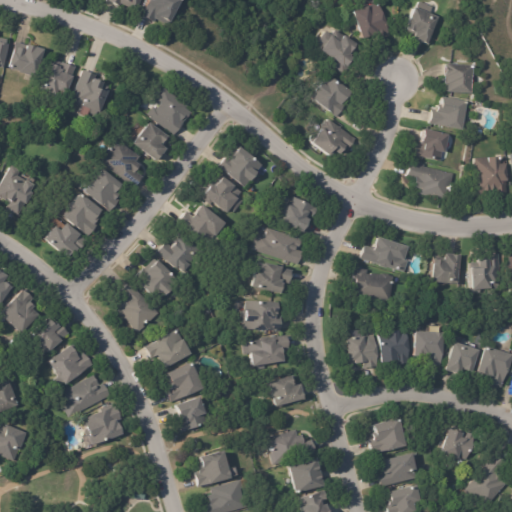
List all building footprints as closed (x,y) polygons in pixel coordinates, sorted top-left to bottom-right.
[(125,11),(104,2),(104,0),(139,0),(133,14),(125,11)] [(182,0),(171,22),(170,22),(167,25),(157,19),(155,22),(141,15),(149,0),(182,0)] [(387,37),(380,40),(378,35),(365,40),(355,12),(380,2),(389,25),(388,25),(392,35),(387,37)] [(418,11),(436,19),(425,45),(419,43),(418,44),(411,41),(412,39),(402,35),(413,9),(418,11)] [(350,63),(347,67),(348,67),(343,75),(330,65),(334,60),(321,50),(321,48),(322,46),(318,43),(326,31),(332,35),(336,30),(344,36),(345,35),(357,44),(350,54),(350,56),(353,58),(350,63)] [(16,42),(28,45),(28,44),(44,49),(36,77),(19,72),(20,71),(9,68),(16,42)] [(62,62),(75,67),(71,76),(73,76),(67,94),(58,90),(56,96),(41,90),(51,63),(60,67),(62,62)] [(452,64),(474,65),(473,94),(449,92),(450,85),(447,85),(448,77),(447,77),(447,64),(452,64)] [(84,71),(93,75),(90,83),(92,83),(94,78),(104,83),(101,89),(109,92),(101,113),(98,112),(97,114),(96,114),(94,116),(92,115),(90,112),(89,112),(91,109),(83,106),(85,102),(84,101),(82,106),(81,106),(79,106),(74,105),(74,103),(70,102),(83,70),(84,71)] [(352,94),(343,106),(345,108),(336,119),(310,98),(315,91),(317,92),(323,84),(321,83),(326,77),(352,94)] [(186,109),(191,113),(175,135),(152,118),(152,117),(148,114),(154,106),(157,109),(161,105),(153,99),(155,98),(153,97),(156,93),(158,92),(163,87),(188,106),(186,109)] [(463,100),(467,101),(462,130),(429,123),(431,109),(437,110),(438,104),(442,105),(443,99),(442,99),(443,97),(463,100)] [(353,141),(345,151),(344,150),(340,156),(336,153),(332,159),(309,141),(322,123),(323,123),(326,121),(327,121),(328,120),(354,140),(353,141)] [(164,152),(156,162),(133,144),(149,123),(168,137),(162,144),(161,144),(160,145),(166,149),(164,152)] [(419,146),(423,130),(425,130),(426,129),(450,135),(446,153),(443,152),(440,162),(415,156),(417,147),(419,147),(419,146)] [(138,160),(136,162),(141,165),(136,172),(143,177),(136,187),(100,158),(106,151),(108,153),(112,147),(112,141),(114,139),(117,138),(140,157),(138,160)] [(262,166),(258,172),(259,173),(252,182),(251,181),(246,187),(219,167),(229,154),(234,157),(241,148),(263,165),(262,166)] [(507,164),(508,182),(506,182),(507,194),(477,195),(474,159),(501,157),(501,164),(507,164)] [(450,174),(452,174),(449,186),(448,186),(444,201),(417,194),(418,188),(414,187),(416,180),(405,177),(408,163),(450,174)] [(17,169),(20,171),(19,172),(20,172),(17,176),(22,179),(23,178),(34,185),(30,192),(33,193),(26,205),(24,204),(18,215),(6,208),(10,201),(7,199),(6,202),(0,198),(0,184),(11,166),(17,169)] [(117,204),(110,212),(85,192),(104,170),(123,185),(117,192),(120,195),(117,199),(119,201),(117,204)] [(225,178),(237,187),(236,188),(242,192),(239,197),(244,201),(235,213),(231,210),(228,213),(213,202),(211,205),(196,194),(207,180),(212,183),(219,174),(224,178),(225,178)] [(95,222),(91,227),(93,229),(85,238),(60,218),(66,210),(66,208),(69,204),(71,204),(79,195),(100,212),(94,218),(96,220),(95,222)] [(309,223),(304,233),(281,221),(294,197),(318,210),(314,217),(312,216),(310,219),(311,220),(309,223)] [(225,224),(214,237),(213,236),(205,246),(177,222),(185,212),(191,217),(202,205),(225,224)] [(84,243),(76,252),(75,251),(69,259),(44,239),(55,226),(60,230),(66,223),(80,234),(79,235),(86,241),(84,243)] [(269,229),(302,240),(299,251),(303,252),(298,265),(254,250),(255,245),(254,244),(257,237),(259,237),(259,235),(265,237),(268,228),(269,229)] [(194,258),(189,264),(190,266),(183,273),(178,268),(176,270),(166,262),(167,261),(157,252),(165,242),(172,248),(177,243),(174,240),(180,233),(201,250),(194,258)] [(405,255),(404,261),(407,262),(403,274),(387,268),(385,269),(380,267),(378,266),(359,260),(363,247),(369,248),(369,249),(374,251),(377,238),(408,248),(405,255)] [(456,255),(461,255),(459,285),(433,283),(435,260),(444,261),(444,262),(446,262),(446,254),(456,255)] [(506,293),(511,292),(511,254),(502,256),(506,293)] [(488,261),(490,260),(489,256),(499,255),(502,290),(496,291),(496,289),(482,290),(482,294),(474,294),(473,269),(472,269),(471,264),(481,263),(481,261),(488,261)] [(164,296),(158,302),(134,279),(146,266),(150,270),(158,261),(176,280),(169,286),(172,289),(165,297),(164,296)] [(293,272),(290,285),(287,284),(284,294),(282,294),(282,295),(253,288),(260,263),(266,265),(266,264),(284,268),(284,269),(293,271),(293,272)] [(395,277),(392,303),(352,299),(354,283),(352,283),(354,268),(369,270),(369,273),(383,275),(384,274),(390,275),(391,276),(395,276),(395,277)] [(0,271),(9,277),(5,283),(5,284),(6,283),(14,288),(2,307),(0,305),(0,271)] [(144,328),(138,334),(116,311),(121,306),(118,304),(125,297),(120,292),(129,283),(158,314),(150,322),(148,321),(143,325),(145,327),(144,328)] [(25,290),(33,298),(30,301),(35,307),(33,309),(39,315),(22,333),(2,314),(24,289),(25,290)] [(280,315),(279,318),(281,318),(280,332),(276,332),(264,331),(253,331),(244,330),(245,322),(245,320),(242,318),(242,312),(245,310),(246,302),(280,304),(280,315)] [(58,325),(60,323),(70,334),(62,340),(64,342),(50,354),(49,352),(45,356),(29,338),(50,319),(55,325),(57,323),(58,325)] [(182,340),(190,355),(164,370),(156,356),(150,359),(143,347),(175,330),(180,341),(182,340)] [(406,365),(393,366),(392,364),(381,365),(377,334),(406,331),(407,340),(408,339),(411,359),(407,360),(408,364),(406,365)] [(414,334),(442,335),(437,367),(426,366),(427,359),(411,358),(413,333),(414,334)] [(287,337),(289,349),(283,350),(285,363),(254,368),(251,354),(250,354),(248,342),(260,340),(260,339),(268,338),(269,339),(287,336),(287,337)] [(374,368),(362,369),(362,365),(348,366),(345,341),(362,339),(362,337),(373,336),(375,359),(374,359),(375,368),(374,368)] [(476,351),(479,352),(471,374),(463,371),(461,378),(445,372),(455,344),(476,351)] [(84,354),(91,364),(65,385),(63,382),(57,387),(53,380),(58,377),(55,372),(56,372),(48,361),(70,346),(76,354),(78,352),(80,355),(83,352),(84,354)] [(500,351),(511,355),(500,387),(486,382),(487,379),(482,377),(483,374),(477,372),(485,347),(500,351)] [(193,365),(204,390),(180,401),(180,399),(171,403),(165,389),(170,387),(168,383),(172,382),(170,377),(168,375),(192,364),(193,365)] [(98,383),(100,386),(104,384),(110,397),(69,419),(66,413),(64,412),(62,408),(63,406),(62,405),(67,402),(65,399),(66,398),(63,393),(94,377),(98,383)] [(301,387),(304,401),(275,408),(269,383),(292,377),(294,386),(293,386),(293,387),(300,385),(301,387)] [(18,408),(0,414),(0,385),(14,381),(17,390),(13,392),(18,408)] [(179,417),(175,407),(199,398),(205,415),(202,416),(205,424),(180,433),(177,424),(179,423),(178,418),(179,418),(179,417)] [(114,406),(115,407),(116,407),(121,418),(119,419),(124,434),(123,434),(123,436),(93,446),(90,438),(87,438),(85,431),(87,430),(83,420),(100,414),(98,410),(114,405),(114,406)] [(369,452),(366,439),(372,438),(371,433),(374,433),(372,425),(398,419),(405,446),(386,451),(370,453),(369,452)] [(27,435),(20,452),(18,451),(14,462),(0,456),(0,432),(4,434),(7,427),(27,435)] [(449,430),(463,435),(462,438),(463,439),(466,432),(474,435),(466,460),(460,458),(459,460),(441,455),(449,430)] [(297,432),(298,437),(303,436),(305,443),(313,441),(317,454),(273,466),(266,439),(296,431),(297,432)] [(227,471),(229,479),(195,487),(191,473),(196,471),(194,467),(200,466),(198,458),(222,452),(227,471)] [(412,455),(416,471),(414,472),(415,478),(378,487),(375,473),(379,472),(378,468),(381,468),(379,461),(412,454),(412,455)] [(506,462),(508,464),(501,472),(508,478),(505,482),(509,485),(489,509),(468,490),(498,455),(506,462)] [(317,469),(322,486),(293,493),(287,467),(315,460),(317,469)] [(240,482),(247,509),(234,511),(203,511),(202,506),(210,504),(208,497),(211,496),(210,489),(240,481),(240,482)] [(383,511),(382,504),(386,503),(386,500),(389,499),(387,492),(416,486),(419,502),(413,504),(415,511),(383,511)] [(144,490),(144,500),(132,500),(132,490),(144,490)] [(328,505),(329,509),(326,510),(326,511),(299,511),(296,498),(323,491),(325,501),(326,501),(328,505)]
